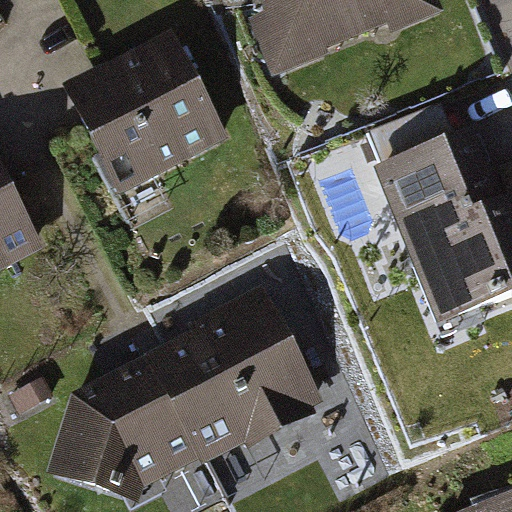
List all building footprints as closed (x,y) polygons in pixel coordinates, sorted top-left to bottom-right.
[(275,0),(283,21),(306,12),(318,44),(391,15),(394,22),(429,8),(425,0),(275,0)] [(220,136),(176,53),(159,62),(154,53),(115,73),(119,82),(75,105),(101,155),(93,159),(111,193),(220,136)] [(370,134),(385,172),(412,161),(397,124),(370,134)] [(511,225),(505,228),(469,138),(412,161),(385,172),(383,173),(422,269),(415,272),(437,327),(511,296),(511,225)] [(0,259),(35,241),(0,174),(0,259)] [(296,283),(283,257),(261,267),(275,294),(296,283)] [(187,404),(178,409),(201,453),(266,420),(271,429),(307,410),(273,345),(282,341),(261,299),(198,332),(203,340),(165,360),(187,404)] [(158,476),(201,453),(178,409),(172,398),(164,400),(156,385),(149,388),(139,372),(71,407),(77,415),(59,474),(120,494),(124,482),(152,467),(158,476)] [(511,511),(511,498),(477,511),(511,511)]
